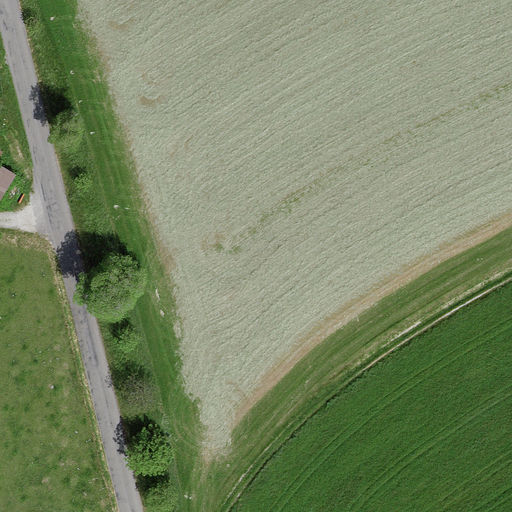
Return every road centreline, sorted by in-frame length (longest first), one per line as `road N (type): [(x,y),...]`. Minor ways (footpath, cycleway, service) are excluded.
road 1 (unclassified): [(133,511),(3,0)]
road 2 (track): [(216,511),(225,489),(321,391),(511,271)]
